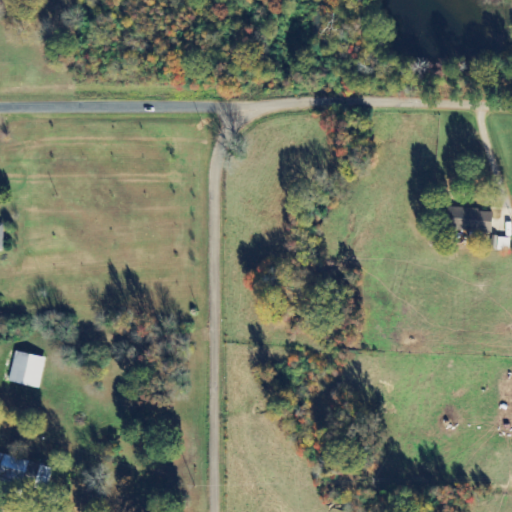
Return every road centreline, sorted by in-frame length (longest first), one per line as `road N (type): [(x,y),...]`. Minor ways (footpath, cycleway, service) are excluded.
road 1 (residential): [(286,106),(246,126),(224,163),(223,511)]
road 2 (residential): [(286,106),(0,109)]
road 3 (residential): [(511,108),(286,106)]
